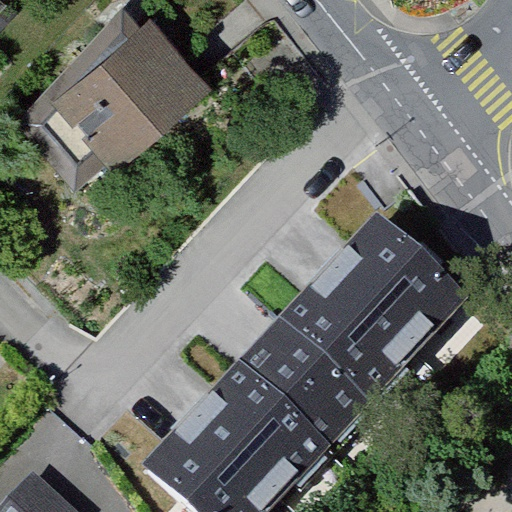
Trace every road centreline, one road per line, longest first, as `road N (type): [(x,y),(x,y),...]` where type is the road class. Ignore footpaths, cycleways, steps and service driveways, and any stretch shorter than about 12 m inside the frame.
road 1 (tertiary): [(416,126),(316,0)]
road 2 (tertiary): [(511,254),(416,126)]
road 3 (residential): [(416,126),(511,43)]
